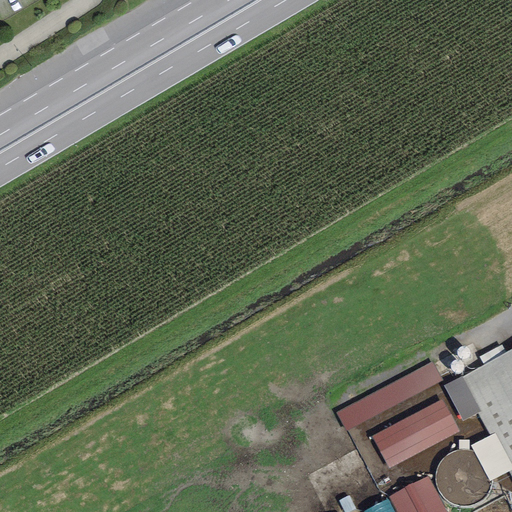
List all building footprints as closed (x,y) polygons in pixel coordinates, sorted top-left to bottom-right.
[(511,350),(443,386),(462,423),(477,414),(489,436),(494,434),(511,466),(511,470),(509,472),(511,477),(511,350)] [(432,361),(336,412),(346,432),(443,381),(432,361)] [(442,400),(372,437),(389,469),(459,432),(442,400)] [(509,472),(511,470),(511,466),(494,434),(489,436),(471,446),(490,482),(509,472)] [(445,511),(427,477),(389,497),(396,511),(445,511)]
